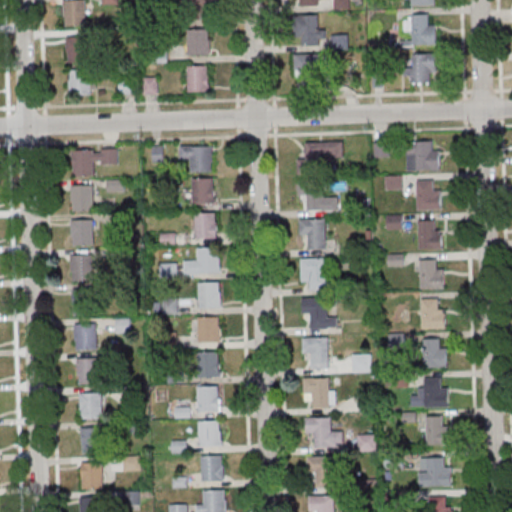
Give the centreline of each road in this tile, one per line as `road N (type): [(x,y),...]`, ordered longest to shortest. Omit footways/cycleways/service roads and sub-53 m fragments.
road 1 (residential): [(41,511),(22,0)]
road 2 (residential): [(270,511),(252,0)]
road 3 (residential): [(511,108),(0,126)]
road 4 (residential): [(495,511),(480,0)]
